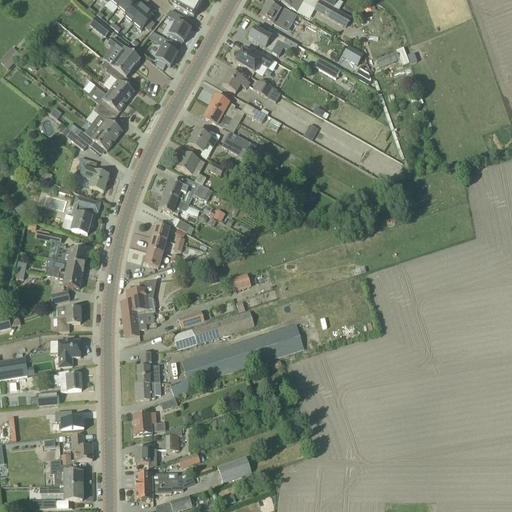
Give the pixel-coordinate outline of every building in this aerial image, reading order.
[(110,0),(107,4),(107,5),(109,2),(117,9),(124,0),(110,0)] [(124,0),(117,9),(125,16),(124,18),(124,19),(136,4),(139,1),(136,0),(124,0)] [(174,0),(171,6),(193,19),(204,0),(203,0),(174,0)] [(278,0),(277,2),(275,1),(275,2),(296,14),(303,1),(302,0),(278,0)] [(336,0),(321,0),(320,2),(333,9),(337,0),(336,0)] [(338,13),(335,11),(332,10),(333,9),(320,2),(314,13),(330,21),(345,30),(351,20),(338,13)] [(124,19),(132,26),(145,10),(140,7),(136,4),(124,19)] [(267,4),(259,18),(268,23),(272,25),(279,29),(284,20),(291,24),(295,17),(281,10),(280,12),(275,9),(267,4)] [(132,26),(141,33),(153,18),(149,15),(150,14),(145,10),(132,26)] [(179,17),(168,36),(178,42),(183,45),(191,31),(186,28),(189,23),(179,17)] [(111,32),(95,20),(89,28),(105,40),(111,32)] [(294,29),(316,41),(320,33),(299,21),(294,29)] [(354,23),(349,30),(359,37),(364,30),(354,23)] [(277,43),(294,53),(297,47),(268,30),(265,35),(254,29),(247,40),(271,54),(277,43)] [(127,51),(118,44),(112,39),(107,46),(119,55),(110,67),(126,79),(139,61),(126,51),(127,51)] [(166,42),(155,61),(170,69),(178,56),(172,53),(175,47),(166,42)] [(348,46),(342,57),(357,66),(363,55),(348,46)] [(0,62),(9,70),(22,56),(13,48),(0,62)] [(254,74),(259,77),(264,68),(268,70),(272,62),(250,49),(247,54),(241,51),(234,63),(254,74)] [(399,62),(396,53),(375,61),(379,70),(399,62)] [(109,92),(110,91),(126,103),(133,93),(121,84),(126,79),(110,67),(105,63),(102,68),(107,71),(105,73),(110,77),(103,87),(109,92)] [(318,71),(335,81),(340,73),(323,63),(318,71)] [(361,70),(356,79),(370,87),(375,77),(361,70)] [(249,84),(237,78),(229,73),(221,87),(235,95),(239,87),(245,90),(249,84)] [(271,92),(272,91),(258,82),(253,91),(252,92),(276,105),(280,97),(271,92)] [(98,106),(113,118),(126,103),(110,91),(109,92),(106,96),(94,88),(87,98),(98,106)] [(215,97),(209,108),(232,121),(237,112),(234,110),(235,108),(215,97)] [(260,114),(245,105),(241,112),(262,124),(266,117),(268,113),(262,110),(260,114)] [(98,106),(93,113),(99,118),(92,126),(114,142),(122,133),(110,123),(113,118),(98,106)] [(209,108),(202,120),(222,131),(222,130),(226,132),(232,121),(209,108)] [(271,128),(280,131),(282,124),(273,121),(271,128)] [(311,125),(305,136),(314,141),(319,129),(311,125)] [(106,153),(114,142),(92,126),(84,136),(78,131),(74,128),(70,132),(71,133),(71,134),(90,148),(94,144),(106,153)] [(188,146),(202,154),(200,158),(206,161),(216,143),(195,132),(188,146)] [(226,141),(242,151),(249,155),(261,162),(264,156),(266,153),(256,147),(256,149),(250,145),(230,133),(230,134),(226,141)] [(71,134),(66,139),(83,153),(88,147),(71,134)] [(242,151),(226,141),(221,149),(238,158),(245,162),(249,155),(242,151)] [(200,186),(202,187),(206,180),(198,176),(204,165),(198,162),(199,161),(193,158),(184,153),(180,161),(178,162),(176,165),(177,167),(176,168),(185,173),(196,179),(194,183),(200,186)] [(89,189),(103,194),(108,178),(94,173),(96,165),(87,162),(80,160),(75,177),(91,182),(89,189)] [(224,171),(213,165),(209,172),(220,178),(224,171)] [(164,196),(182,203),(187,190),(182,188),(170,183),(164,196)] [(200,186),(193,197),(202,202),(203,201),(206,203),(211,194),(208,192),(208,191),(202,187),(200,186)] [(162,203),(159,210),(168,214),(172,215),(177,216),(179,212),(184,214),(187,213),(189,207),(182,204),(182,203),(164,196),(164,197),(163,198),(161,202),(162,203)] [(73,223),(70,232),(77,234),(87,237),(89,227),(92,228),(93,223),(94,220),(96,213),(97,214),(100,205),(90,202),(75,198),(73,207),(74,207),(71,218),(74,219),(73,223)] [(217,212),(213,219),(220,223),(224,216),(217,212)] [(176,229),(186,235),(190,227),(180,221),(176,229)] [(155,226),(151,240),(165,243),(169,230),(155,226)] [(37,234),(36,240),(51,244),(52,237),(37,234)] [(177,239),(175,245),(182,247),(183,247),(184,241),(177,239)] [(147,253),(161,257),(165,243),(151,240),(147,253)] [(61,263),(65,264),(65,263),(83,267),(86,254),(76,252),(58,249),(57,255),(59,255),(58,262),(61,263)] [(158,270),(161,257),(147,253),(144,267),(158,270)] [(206,257),(210,270),(219,266),(214,254),(210,256),(210,253),(206,255),(206,257)] [(179,258),(172,256),(170,262),(178,264),(179,258)] [(53,273),(81,279),(83,267),(65,263),(65,264),(61,263),(58,262),(55,262),(54,270),(47,269),(45,275),(52,277),(53,273)] [(79,290),(81,279),(53,273),(52,277),(52,278),(64,281),(63,287),(79,290)] [(246,275),(232,281),(236,294),(251,289),(246,275)] [(126,303),(120,304),(121,319),(145,316),(144,312),(150,311),(148,301),(153,301),(156,283),(148,283),(138,285),(139,291),(131,292),(125,292),(126,303)] [(52,306),(69,302),(67,293),(50,297),(52,306)] [(57,334),(59,334),(69,334),(69,326),(80,325),(79,310),(59,311),(56,313),(57,334)] [(250,313),(173,339),(178,352),(254,327),(252,322),(250,315),(250,313)] [(178,321),(181,330),(203,323),(200,314),(178,321)] [(121,319),(124,339),(134,338),(139,337),(138,332),(145,332),(145,331),(147,331),(145,316),(121,319)] [(8,320),(0,321),(0,331),(10,329),(8,320)] [(189,387),(279,359),(303,351),(296,327),(181,363),(187,382),(188,388),(189,387)] [(58,370),(72,368),(71,359),(80,359),(80,342),(58,342),(58,359),(58,370)] [(159,384),(159,368),(153,369),(152,355),(140,355),(140,369),(137,369),(138,385),(159,384)] [(25,359),(0,363),(0,381),(34,376),(33,369),(27,370),(25,359)] [(279,362),(264,367),(266,374),(275,371),(275,374),(282,372),(281,369),(282,369),(279,362)] [(71,393),(81,392),(80,376),(70,377),(69,377),(69,373),(58,375),(58,378),(57,378),(57,377),(54,378),(54,387),(57,387),(57,386),(60,386),(66,385),(67,393),(71,393)] [(188,388),(187,382),(180,384),(169,387),(174,399),(190,393),(189,387),(188,388)] [(159,384),(138,385),(135,386),(136,402),(149,402),(149,400),(155,400),(154,398),(160,398),(159,384)] [(197,397),(211,392),(210,387),(195,392),(197,397)] [(38,409),(58,407),(57,394),(36,396),(38,409)] [(175,400),(160,405),(162,412),(177,408),(175,400)] [(71,413),(54,414),(55,422),(60,422),(61,433),(83,431),(83,420),(69,421),(68,414),(71,414),(71,413)] [(155,415),(133,417),(135,436),(142,435),(142,437),(151,437),(150,433),(164,432),(164,424),(156,425),(155,415)] [(299,421),(290,423),(294,434),(302,431),(299,421)] [(182,438),(182,428),(181,428),(166,433),(166,451),(178,451),(179,438),(182,438)] [(76,463),(82,463),(92,462),(91,448),(83,448),(82,437),(71,437),(72,449),(75,449),(76,463)] [(54,441),(44,442),(44,449),(55,448),(54,441)] [(148,471),(156,471),(156,451),(150,451),(150,450),(145,450),(135,451),(135,450),(135,466),(136,466),(148,465),(148,471)] [(196,455),(177,462),(180,471),(200,464),(196,455)] [(70,457),(61,457),(62,467),(67,467),(71,467),(71,463),(70,457)] [(245,459),(217,469),(222,484),(250,474),(245,459)] [(54,488),(82,488),(81,474),(71,474),(71,467),(61,468),(60,463),(55,463),(55,474),(53,476),(54,488)] [(145,476),(135,476),(135,489),(166,489),(171,488),(177,488),(177,483),(177,482),(166,482),(166,476),(151,476),(145,476)] [(166,489),(135,489),(136,502),(146,502),(152,502),(152,495),(167,495),(171,495),(171,493),(182,493),(182,491),(182,483),(177,483),(177,488),(171,488),(166,489)] [(47,496),(64,495),(64,502),(82,502),(82,488),(54,488),(47,489),(47,496)] [(224,509),(236,504),(233,496),(221,500),(224,509)] [(170,503),(172,511),(181,511),(193,509),(189,497),(170,503)] [(35,511),(41,511),(41,510),(56,510),(56,502),(41,502),(41,501),(35,501),(35,511)]
